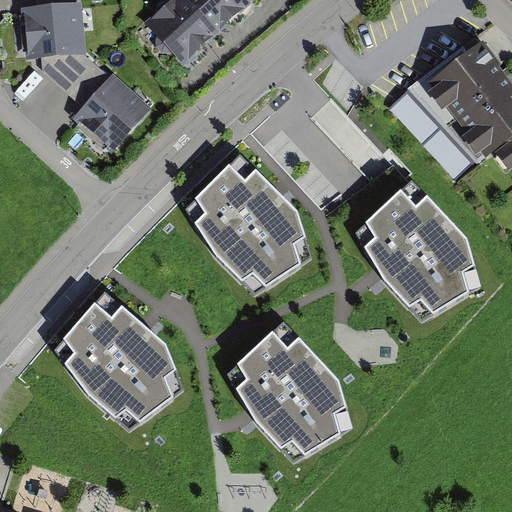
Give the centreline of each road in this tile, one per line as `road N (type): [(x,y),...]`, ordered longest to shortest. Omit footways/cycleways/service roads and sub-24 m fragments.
road 1 (residential): [(352,0),(117,214)]
road 2 (residential): [(117,214),(0,348)]
road 3 (residential): [(0,98),(117,214)]
